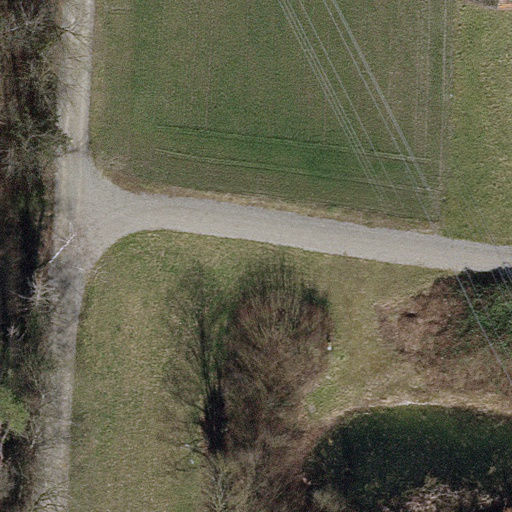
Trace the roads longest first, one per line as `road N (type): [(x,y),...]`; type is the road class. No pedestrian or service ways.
road 1 (track): [(58,511),(87,0)]
road 2 (track): [(77,206),(511,269)]
